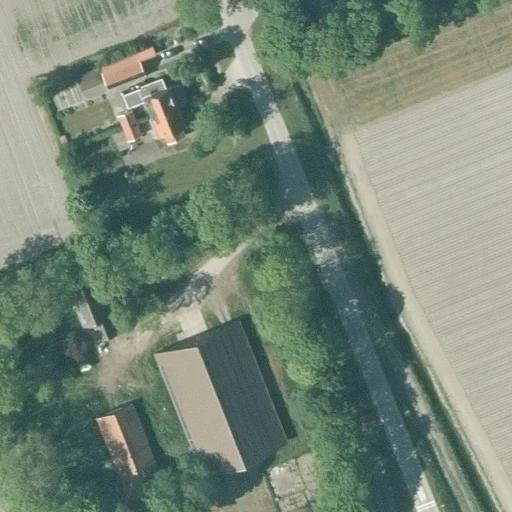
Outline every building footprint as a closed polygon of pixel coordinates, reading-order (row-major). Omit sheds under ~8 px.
[(99,68),(107,89),(145,74),(136,53),(99,68)] [(89,66),(66,75),(75,99),(98,90),(89,66)] [(143,101),(150,118),(178,107),(178,108),(185,105),(187,103),(181,89),(179,87),(171,90),(170,89),(166,91),(162,79),(123,94),(128,107),(143,101)] [(178,107),(150,118),(159,138),(164,136),(168,144),(185,139),(182,129),(186,128),(178,108),(178,107)] [(119,116),(124,129),(137,124),(132,111),(119,116)] [(141,135),(137,124),(124,129),(112,134),(119,150),(130,146),(128,140),(141,135)] [(64,134),(60,135),(64,147),(74,143),(72,139),(67,141),(64,134)] [(110,316),(111,315),(94,271),(65,281),(83,326),(92,322),(100,340),(117,334),(110,316)] [(288,442),(278,417),(238,319),(155,353),(203,476),(288,442)] [(165,484),(137,417),(132,403),(95,418),(128,498),(165,484)] [(270,494),(285,485),(271,462),(256,472),(270,494)]
